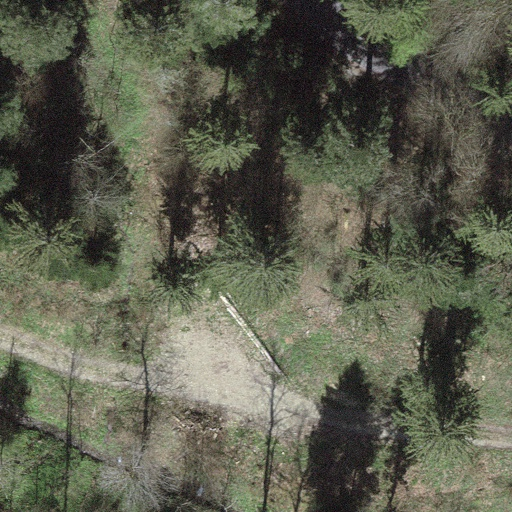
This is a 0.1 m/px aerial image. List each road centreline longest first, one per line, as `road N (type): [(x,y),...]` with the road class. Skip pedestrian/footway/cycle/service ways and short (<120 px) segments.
road 1 (track): [(511,433),(159,389),(75,366),(0,333)]
road 2 (unclassified): [(511,121),(373,56),(303,0)]
